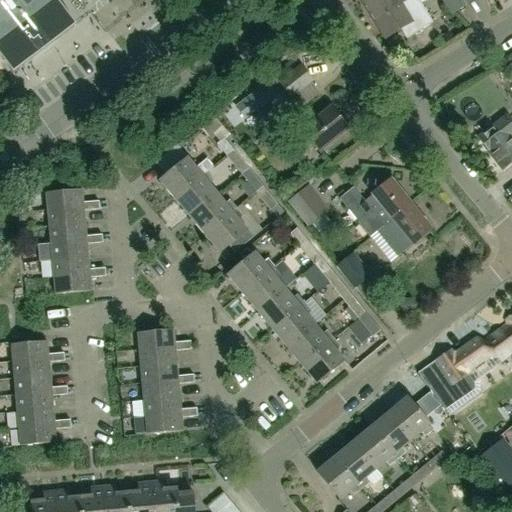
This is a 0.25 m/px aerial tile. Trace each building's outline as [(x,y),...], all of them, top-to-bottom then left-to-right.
[(75,25),(55,0),(0,0),(0,57),(12,73),(75,25)] [(363,0),(362,1),(374,21),(400,6),(399,5),(407,0),(363,0)] [(374,21),(385,39),(399,30),(405,40),(430,25),(414,0),(407,0),(399,5),(400,6),(374,21)] [(461,0),(440,0),(451,16),(465,7),(461,0)] [(300,65),(277,83),(290,99),(313,82),(300,65)] [(258,94),(254,88),(251,85),(242,93),(249,101),(258,94)] [(276,98),(282,93),(276,85),(269,89),(276,98)] [(268,93),(262,98),(267,104),(274,99),(268,93)] [(297,152),(311,142),(320,153),(349,130),(331,108),(302,131),(289,141),(297,152)] [(511,121),(508,116),(478,139),(503,171),(511,163),(511,121)] [(213,117),(200,127),(211,140),(224,129),(213,117)] [(217,145),(226,157),(234,151),(225,139),(220,143),(217,145)] [(174,199),(213,168),(206,159),(196,168),(179,146),(158,164),(167,175),(159,181),(174,199)] [(249,169),(234,151),(226,157),(241,175),(249,169)] [(249,169),(241,175),(255,193),(263,187),(249,169)] [(208,173),(174,200),(189,218),(218,194),(211,185),(215,182),(208,173)] [(352,188),(339,199),(370,239),(377,247),(386,240),(379,231),(384,228),(383,228),(411,205),(391,180),(371,196),(363,201),(352,188)] [(288,202),(308,229),(329,212),(309,186),(288,202)] [(278,205),(263,187),(255,193),(270,212),(278,205)] [(98,202),(82,204),(81,190),(45,193),(47,210),(99,206),(98,202)] [(218,194),(189,218),(203,236),(237,209),(230,200),(226,203),(218,194)] [(432,232),(411,205),(383,228),(384,228),(403,252),(411,245),(412,247),(432,232)] [(99,206),(47,210),(48,227),(84,223),(83,212),(99,210),(99,206)] [(237,209),(203,236),(218,254),(228,247),(234,254),(262,231),(241,206),(237,209)] [(84,223),(48,227),(50,244),(102,239),(102,236),(86,237),(84,223)] [(300,247),(307,241),(297,229),(290,235),(300,247)] [(102,243),(102,239),(50,244),(51,261),(87,257),(86,245),(102,243)] [(321,259),(307,241),(300,247),(314,265),(321,259)] [(268,259),(263,263),(256,253),(227,276),(243,295),(275,268),(268,259)] [(335,268),(354,290),(371,275),(353,253),(335,268)] [(87,257),(51,261),(53,278),(105,273),(104,267),(89,269),(87,257)] [(321,259),(314,265),(314,266),(308,271),(321,287),(328,282),(329,283),(336,277),(321,259)] [(275,268),(243,295),(257,312),(285,289),(278,280),(282,276),(275,268)] [(105,273),(53,278),(55,296),(91,292),(90,278),(105,277),(105,273)] [(336,277),(329,283),(343,301),(350,295),(336,277)] [(293,298),(285,289),(257,312),(272,330),(305,303),(297,295),(293,298)] [(350,295),(343,301),(348,308),(344,311),(352,321),(357,318),(358,320),(365,313),(350,295)] [(305,303),(272,330),(287,348),(315,325),(307,315),(311,312),(305,303)] [(365,313),(358,320),(348,328),(361,345),(372,337),(378,345),(379,344),(381,346),(387,341),(379,332),(365,313)] [(482,337),(477,340),(453,356),(450,350),(434,361),(451,386),(452,385),(458,395),(465,397),(474,390),(474,385),(467,375),(465,372),(488,357),(490,360),(496,356),(500,362),(511,352),(511,314),(504,320),(507,324),(484,340),(482,337)] [(323,334),(315,325),(287,348),(302,366),(334,339),(327,331),(323,334)] [(182,343),(174,344),(173,330),(137,334),(139,351),(175,348),(175,352),(183,352),(182,343)] [(334,339),(302,366),(317,384),(345,361),(337,351),(341,348),(334,339)] [(63,354),(48,355),(47,342),(11,345),(13,363),(64,358),(63,354)] [(191,351),(190,342),(182,343),(183,352),(191,351)] [(175,348),(139,351),(140,368),(176,364),(175,352),(175,348)] [(64,362),(64,358),(13,363),(14,379),(50,376),(49,363),(64,362)] [(177,377),(176,364),(140,368),(142,385),(178,381),(178,386),(186,385),(185,377),(177,377)] [(51,389),(50,376),(14,379),(16,396),(67,391),(66,388),(51,389)] [(194,385),(193,376),(185,377),(186,385),(194,385)] [(179,395),(178,386),(178,381),(142,385),(143,402),(180,398),(179,395)] [(67,396),(67,391),(16,396),(17,413),(53,410),(52,398),(67,396)] [(180,398),(143,402),(145,418),(181,415),(182,419),(189,418),(188,410),(181,410),(180,398)] [(389,413),(412,441),(421,433),(425,438),(434,430),(430,425),(407,398),(389,413)] [(81,418),(79,408),(62,411),(63,421),(81,418)] [(196,418),(196,409),(188,410),(189,418),(196,418)] [(53,410),(17,413),(19,430),(70,425),(70,421),(54,422),(53,410)] [(389,413),(371,428),(397,460),(406,453),(402,449),(412,441),(389,413)] [(183,433),(182,419),(181,415),(145,418),(146,436),(183,433)] [(70,425),(19,430),(20,448),(56,444),(55,431),(71,430),(70,425)] [(397,460),(371,428),(353,442),(376,471),(386,462),(389,467),(397,460)] [(502,439),(479,457),(487,467),(509,449),(502,439)] [(376,471),(353,442),(335,457),(362,490),(370,483),(373,486),(382,478),(376,471)] [(429,462),(435,469),(447,459),(442,452),(429,462)] [(362,490),(335,457),(317,472),(340,500),(350,493),(353,497),(362,490)] [(429,462),(411,477),(417,484),(435,469),(429,462)] [(511,475),(501,484),(511,498),(511,475)] [(417,484),(411,477),(393,492),(399,499),(417,484)] [(163,490),(162,483),(151,484),(152,505),(152,511),(194,511),(194,503),(193,492),(176,494),(176,488),(163,490)] [(138,491),(127,492),(129,511),(152,511),(152,505),(151,484),(138,485),(138,491)] [(115,488),(103,489),(105,511),(129,511),(127,492),(115,493),(115,488)] [(105,511),(103,489),(92,490),(92,496),(80,497),(81,511),(105,511)] [(81,511),(80,497),(68,498),(67,492),(55,493),(57,511),(81,511)] [(393,492),(375,506),(379,511),(384,511),(399,499),(393,492)] [(57,511),(55,493),(43,494),(44,500),(31,501),(32,507),(19,508),(19,511),(57,511)] [(217,511),(230,502),(223,493),(207,507),(211,511),(217,511)] [(235,511),(237,510),(230,502),(217,511),(235,511)] [(427,511),(420,503),(410,511),(427,511)]
